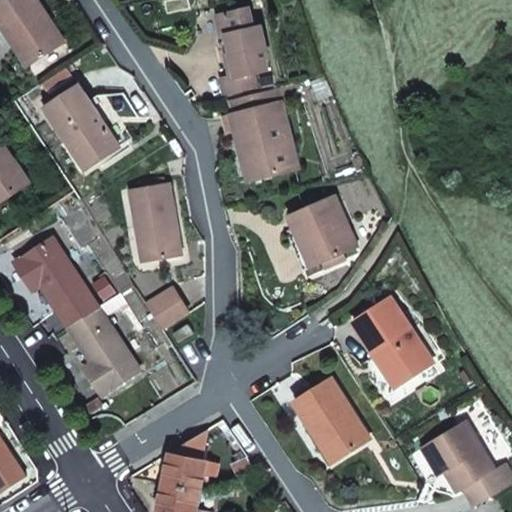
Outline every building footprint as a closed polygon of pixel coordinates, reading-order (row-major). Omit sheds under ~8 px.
[(37,0),(6,0),(0,4),(0,20),(29,65),(58,46),(40,17),(46,13),(37,0)] [(222,37),(226,36),(231,56),(235,76),(231,77),(221,79),(225,96),(257,89),(253,73),(267,70),(264,59),(267,58),(260,27),(253,29),(248,9),(217,16),(222,37)] [(231,56),(226,57),(231,77),(235,76),(231,56)] [(91,84),(53,108),(90,164),(128,139),(91,84)] [(282,102),(232,116),(235,131),(242,130),(248,148),(255,179),(299,168),(282,102)] [(0,136),(0,204),(31,183),(0,136)] [(249,181),(255,179),(248,148),(241,150),(249,181)] [(171,184),(132,191),(137,228),(146,226),(153,261),(183,255),(171,184)] [(359,245),(336,194),(289,215),(312,266),(359,245)] [(146,226),(137,228),(145,262),(153,261),(146,226)] [(35,276),(41,285),(69,323),(100,307),(54,238),(15,263),(27,281),(35,276)] [(296,248),(305,270),(312,266),(303,245),(296,248)] [(35,276),(27,281),(33,290),(41,285),(35,276)] [(174,289),(149,306),(165,332),(190,315),(183,303),(185,301),(177,288),(174,289)] [(390,298),(353,323),(396,388),(425,368),(414,351),(422,346),(390,298)] [(142,372),(100,307),(69,323),(92,363),(98,372),(90,378),(103,396),(142,372)] [(189,324),(176,335),(180,341),(190,334),(191,336),(195,333),(194,331),(189,324)] [(434,363),(422,346),(414,351),(425,368),(434,363)] [(85,369),(90,378),(98,372),(92,363),(85,369)] [(371,439),(332,378),(294,402),(314,432),(321,427),(341,458),(371,439)] [(446,469),(459,489),(464,486),(477,506),(511,482),(511,473),(504,460),(495,465),(465,419),(422,447),(439,473),(446,469)] [(314,432),(310,434),(328,465),(341,458),(321,427),(314,432)] [(0,440),(2,439),(0,436),(0,492),(26,475),(14,458),(10,460),(0,443),(0,440)] [(171,453),(165,482),(202,489),(206,472),(211,473),(214,461),(171,453)] [(439,473),(453,493),(459,489),(446,469),(439,473)] [(160,511),(161,511),(213,511),(214,507),(199,504),(202,489),(165,482),(160,511)]
